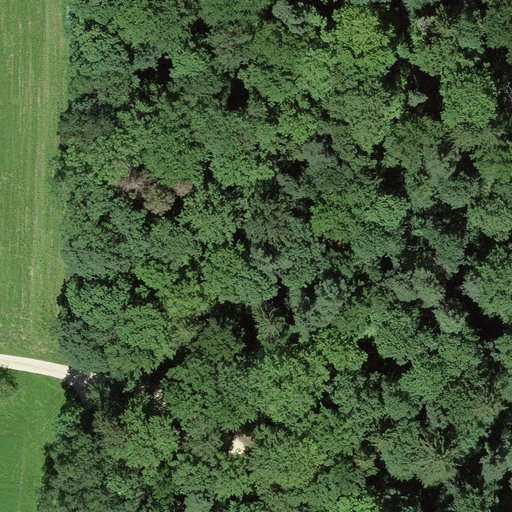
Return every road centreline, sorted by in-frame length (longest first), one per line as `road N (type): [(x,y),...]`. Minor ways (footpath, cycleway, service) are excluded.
road 1 (track): [(355,0),(362,511)]
road 2 (track): [(0,363),(125,381),(196,406),(301,511)]
road 3 (track): [(64,372),(84,390),(96,439),(91,511)]
